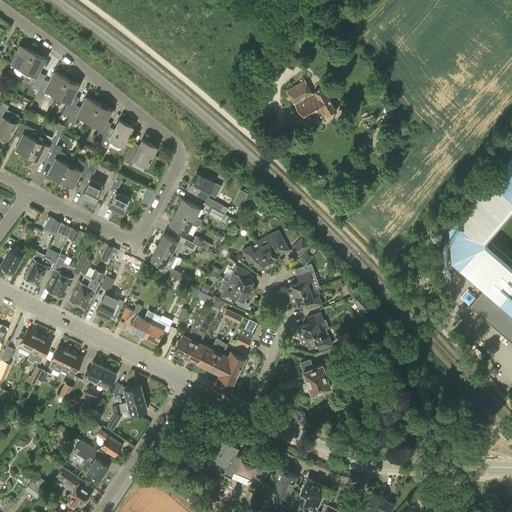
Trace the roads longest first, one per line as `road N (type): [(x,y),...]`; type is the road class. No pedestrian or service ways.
road 1 (residential): [(28,191),(133,240),(181,149),(0,6)]
road 2 (tertiary): [(511,468),(374,462),(251,411)]
road 3 (tertiary): [(183,378),(0,291)]
road 4 (residential): [(99,511),(183,378)]
